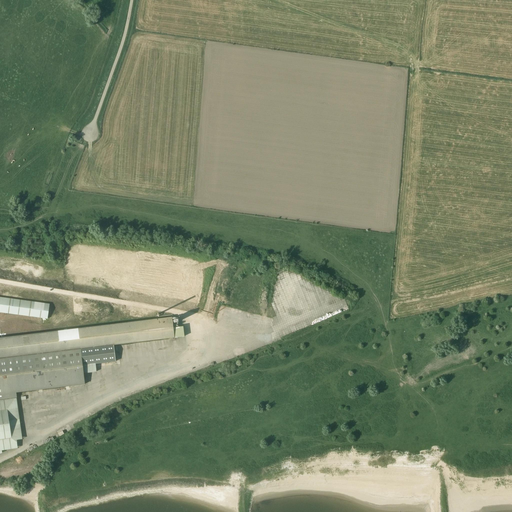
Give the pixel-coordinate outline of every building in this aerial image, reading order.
[(49,304),(0,296),(0,312),(47,319),(49,304)] [(16,393),(84,384),(82,366),(116,362),(114,345),(174,338),(171,317),(0,338),(0,453),(2,453),(1,451),(17,448),(16,440),(22,439),(16,398),(16,393)] [(193,326),(187,327),(191,355),(194,355),(193,349),(196,349),(193,326)] [(163,351),(165,365),(179,364),(177,350),(173,351),(172,348),(168,348),(168,350),(163,351)] [(218,363),(225,360),(223,355),(216,357),(218,363)] [(100,405),(92,408),(95,414),(102,410),(100,405)] [(67,431),(75,428),(73,422),(64,425),(67,431)] [(58,431),(46,437),(49,442),(60,437),(58,431)]
